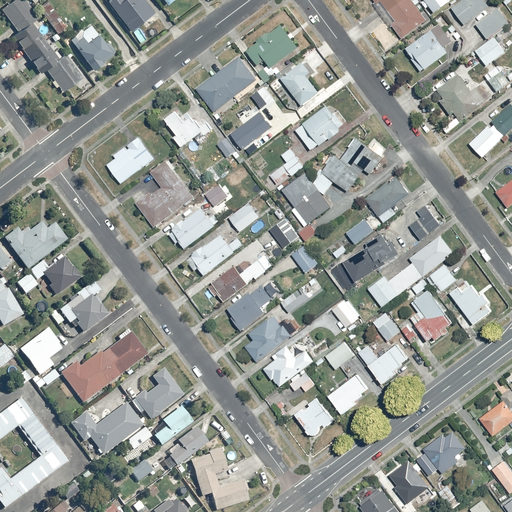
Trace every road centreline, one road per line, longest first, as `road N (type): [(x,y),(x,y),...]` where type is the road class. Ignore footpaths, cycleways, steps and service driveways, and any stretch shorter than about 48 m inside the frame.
road 1 (residential): [(301,498),(46,153)]
road 2 (residential): [(511,274),(307,0)]
road 3 (tertiary): [(511,338),(301,498)]
road 4 (residential): [(250,0),(46,153)]
